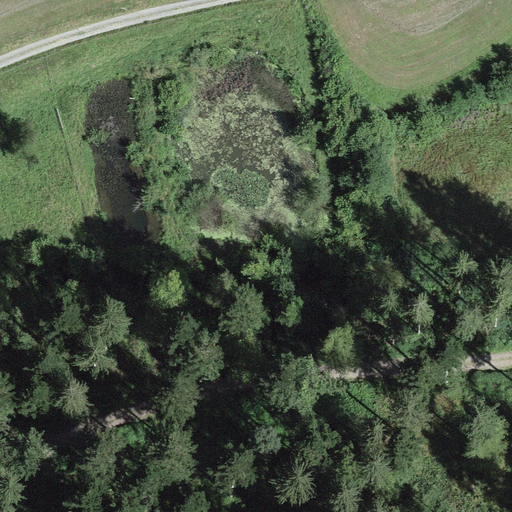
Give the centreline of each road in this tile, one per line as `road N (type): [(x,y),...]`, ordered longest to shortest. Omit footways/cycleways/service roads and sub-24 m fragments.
road 1 (track): [(0,506),(150,418),(317,385),(511,380)]
road 2 (track): [(213,0),(0,60)]
